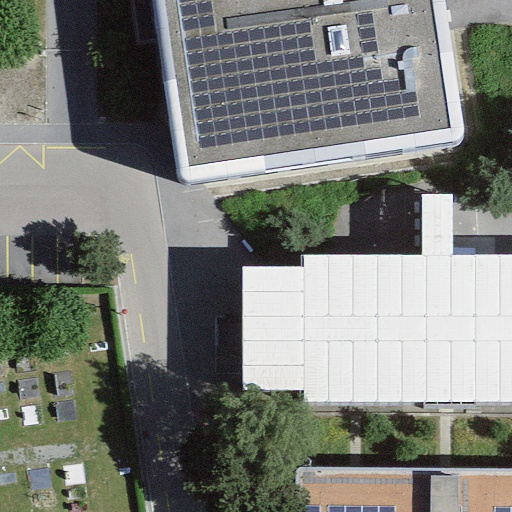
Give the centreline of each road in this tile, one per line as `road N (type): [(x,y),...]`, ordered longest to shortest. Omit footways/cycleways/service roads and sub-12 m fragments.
road 1 (residential): [(178,511),(146,276),(134,240)]
road 2 (residential): [(0,198),(67,198),(98,208),(134,240)]
